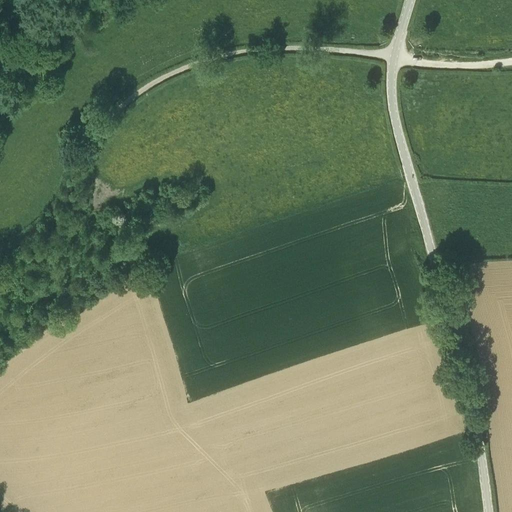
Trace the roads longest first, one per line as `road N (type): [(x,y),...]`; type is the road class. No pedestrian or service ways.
road 1 (unclassified): [(488,511),(463,348),(392,104),(392,67),(410,0)]
road 2 (track): [(0,248),(41,224),(84,143),(111,114),(170,74),(258,50),(394,56)]
